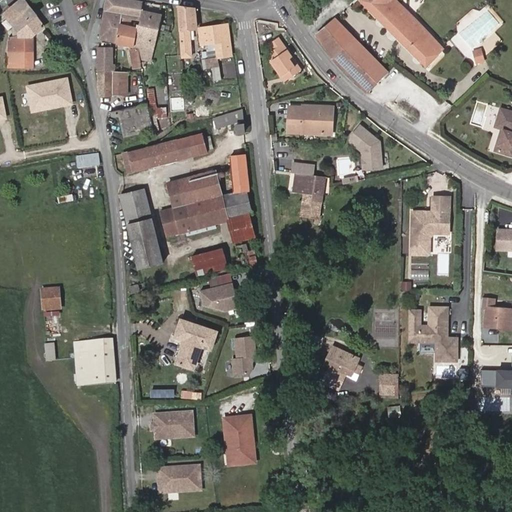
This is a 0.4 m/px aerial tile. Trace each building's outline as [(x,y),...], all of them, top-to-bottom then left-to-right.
[(43,27),(22,0),(20,0),(4,14),(17,29),(17,38),(9,38),(9,40),(8,40),(9,83),(23,82),(23,78),(31,77),(33,36),(43,27)] [(126,0),(105,0),(104,12),(121,15),(120,16),(125,17),(140,20),(139,25),(139,27),(157,30),(160,16),(141,11),(142,3),(126,0)] [(362,0),(426,65),(444,47),(398,0),(362,0)] [(180,56),(180,57),(190,56),(188,31),(197,29),(195,11),(178,8),(180,56)] [(119,26),(120,16),(121,15),(104,12),(99,38),(116,42),(119,26)] [(388,70),(336,16),(316,33),(336,60),(367,91),(388,70)] [(218,66),(234,64),(227,25),(197,29),(200,46),(213,44),(216,57),(218,66)] [(134,41),(135,29),(119,26),(116,42),(133,46),(134,41)] [(141,47),(152,50),(157,30),(139,27),(136,26),(135,29),(134,41),(133,46),(136,46),(141,47)] [(273,59),(271,61),(282,76),(289,72),(291,75),(300,69),(277,39),(268,45),(272,52),(270,53),(273,59)] [(136,49),(138,59),(149,60),(152,50),(141,47),(136,46),(136,49)] [(111,49),(98,49),(98,71),(111,72),(111,49)] [(138,59),(136,49),(129,50),(131,64),(139,63),(138,59)] [(218,66),(216,57),(204,59),(206,69),(209,68),(217,67),(218,66)] [(69,69),(64,60),(58,63),(63,72),(69,69)] [(291,75),(289,72),(282,76),(271,61),(269,62),(283,81),(291,75)] [(141,73),(142,78),(148,78),(145,64),(140,65),(141,73)] [(217,67),(209,68),(211,80),(220,79),(217,67)] [(125,95),(125,72),(116,72),(111,72),(98,71),(98,83),(100,96),(109,97),(110,95),(125,95)] [(29,84),(35,112),(77,103),(71,75),(29,84)] [(146,90),(151,114),(157,113),(157,117),(167,117),(165,107),(156,108),(153,89),(146,90)] [(0,120),(10,119),(8,95),(0,95),(0,120)] [(124,137),(153,130),(150,114),(147,102),(110,110),(112,118),(118,117),(124,137)] [(331,134),(332,116),(329,116),(329,106),(301,106),(301,107),(289,107),(288,125),(298,126),(298,133),(331,134)] [(500,128),(494,149),(511,154),(511,150),(511,112),(499,108),(493,125),(500,128)] [(235,124),(243,121),(242,110),(213,119),(216,130),(235,124)] [(235,134),(244,134),(244,124),(235,125),(235,134)] [(358,124),(348,135),(348,145),(358,152),(360,172),(382,170),(380,140),(358,124)] [(201,136),(123,155),(127,173),(206,152),(201,136)] [(97,154),(77,158),(78,168),(99,164),(97,154)] [(245,191),(249,191),(246,156),(230,158),(234,199),(247,196),(245,191)] [(160,219),(223,202),(215,171),(167,183),(173,208),(158,212),(160,219)] [(293,191),(303,193),(306,175),(292,173),(292,190),(293,191)] [(303,193),(322,196),(324,178),(306,175),(303,193)] [(354,181),(338,184),(338,190),(355,186),(354,181)] [(130,226),(151,221),(144,191),(120,198),(127,227),(130,226)] [(319,217),(322,196),(303,193),(300,215),(319,217)] [(411,210),(410,251),(428,252),(429,236),(434,232),(448,231),(449,196),(432,195),(431,210),(429,212),(424,212),(421,210),(411,210)] [(252,214),(247,196),(234,199),(223,202),(228,220),(252,214)] [(223,202),(160,219),(165,236),(228,220),(223,202)] [(249,217),(228,222),(233,241),(255,236),(249,217)] [(130,226),(127,227),(138,268),(162,262),(151,221),(130,226)] [(511,231),(495,231),(495,250),(511,250),(511,231)] [(252,243),(236,247),(238,257),(233,259),(235,266),(257,260),(252,243)] [(227,268),(221,249),(192,256),(197,276),(227,268)] [(238,308),(232,283),(199,291),(203,305),(224,311),(238,308)] [(138,285),(129,287),(131,293),(139,291),(138,285)] [(58,289),(42,290),(43,312),(60,311),(58,289)] [(480,299),(480,308),(485,309),(484,319),(484,326),(511,329),(511,318),(511,308),(494,307),(495,300),(480,299)] [(420,311),(410,310),(409,338),(419,338),(419,342),(436,343),(436,353),(457,353),(457,339),(447,339),(447,335),(444,335),(445,331),(447,331),(448,308),(429,307),(429,326),(420,326),(420,311)] [(199,353),(195,324),(180,319),(174,337),(182,340),(174,363),(193,369),(199,353)] [(195,324),(199,353),(201,346),(210,349),(216,333),(195,324)] [(255,355),(253,335),(235,337),(237,357),(232,357),(234,374),(249,373),(252,366),(251,355),(255,355)] [(78,385),(114,382),(112,341),(74,344),(78,385)] [(54,345),(46,345),(47,361),(55,360),(54,345)] [(359,359),(332,347),(325,362),(330,364),(323,382),(338,389),(346,371),(351,374),(359,359)] [(499,353),(481,351),(480,366),(498,367),(499,353)] [(421,352),(413,352),(413,362),(421,362),(421,352)] [(457,353),(436,353),(435,361),(457,362),(457,353)] [(491,371),(479,372),(480,379),(492,377),(491,371)] [(380,389),(398,391),(399,375),(380,374),(380,389)] [(192,413),(155,415),(156,439),(193,437),(192,413)] [(230,464),(256,460),(250,414),(224,418),(230,464)] [(199,464),(158,467),(159,477),(163,477),(164,491),(201,488),(199,464)]
